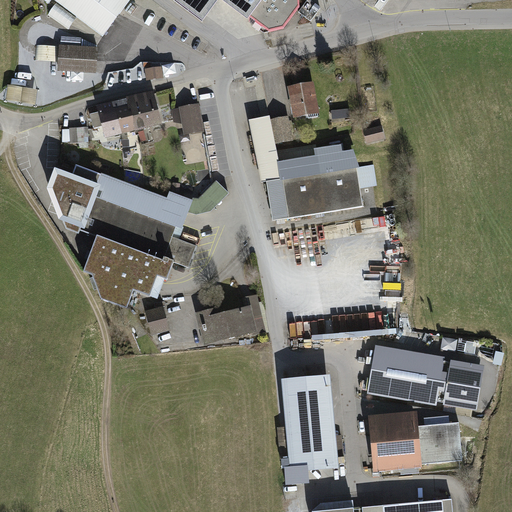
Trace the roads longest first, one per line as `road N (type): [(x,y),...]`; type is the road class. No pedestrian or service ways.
road 1 (residential): [(0,112),(20,123),(396,28),(511,19)]
road 2 (track): [(6,147),(101,318),(107,475),(116,511)]
road 3 (unknown): [(264,258),(335,249),(355,271),(343,292),(274,308)]
road 4 (unknown): [(280,338),(440,345)]
